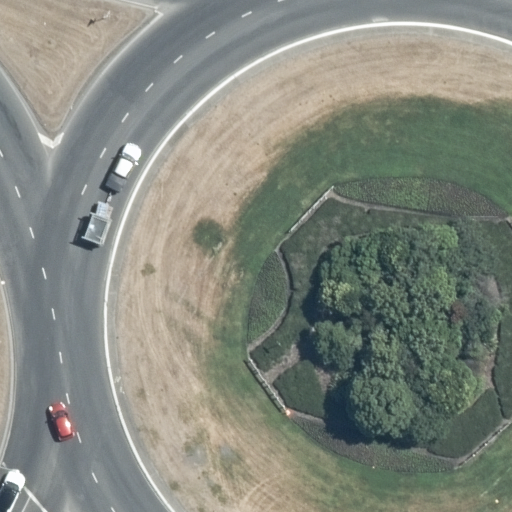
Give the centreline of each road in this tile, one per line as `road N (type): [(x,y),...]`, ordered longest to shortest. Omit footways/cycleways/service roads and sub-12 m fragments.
road 1 (trunk): [(56,320),(86,178),(119,122),(197,45),(282,0)]
road 2 (secondary): [(56,320),(0,157)]
road 3 (trunk): [(111,511),(64,401)]
